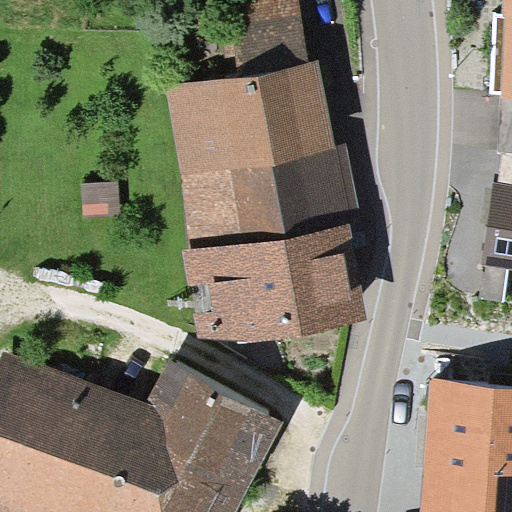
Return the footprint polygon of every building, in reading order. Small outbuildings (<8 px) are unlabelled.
[(172,86),(185,173),(318,148),(292,0),(226,0),(240,73),(172,86)] [(348,308),(318,148),(185,173),(190,258),(202,334),(348,308)] [(511,185),(504,184),(493,258),(511,260),(511,185)] [(211,511),(264,412),(172,363),(139,428),(104,511),(211,511)] [(0,511),(104,511),(139,428),(5,381),(0,393),(0,511)] [(511,511),(511,416),(413,414),(410,511),(511,511)]
